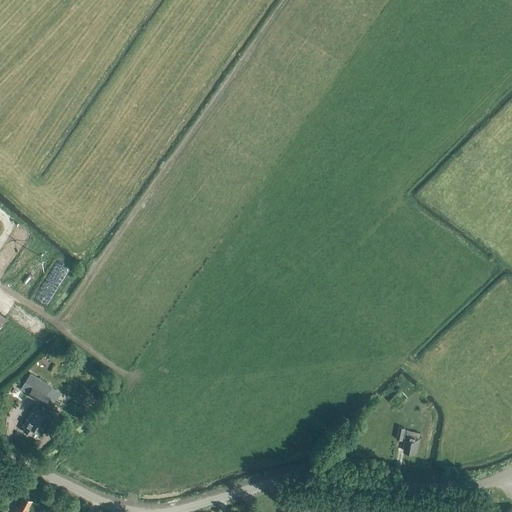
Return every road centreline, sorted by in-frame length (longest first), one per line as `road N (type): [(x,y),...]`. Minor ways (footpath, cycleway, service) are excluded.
road 1 (unclassified): [(511,473),(457,492),(270,487),(190,511)]
road 2 (unclassified): [(117,511),(0,459)]
